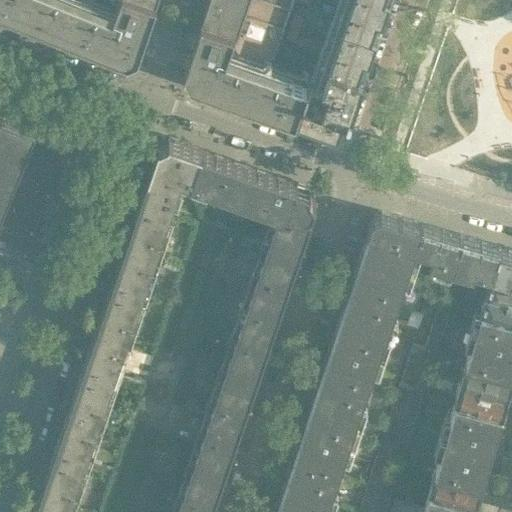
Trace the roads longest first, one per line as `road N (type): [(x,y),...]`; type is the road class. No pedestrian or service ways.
road 1 (residential): [(145,100),(0,509)]
road 2 (residential): [(236,511),(351,169)]
road 3 (residential): [(351,169),(145,100)]
road 4 (residential): [(351,169),(409,0)]
road 5 (residential): [(511,219),(351,169)]
road 6 (residential): [(145,100),(0,46)]
